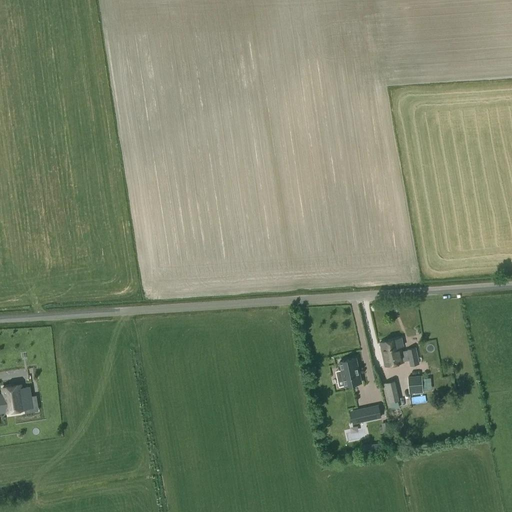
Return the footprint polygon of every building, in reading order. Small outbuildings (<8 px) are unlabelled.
[(402,338),(380,342),(385,366),(404,362),(401,347),(403,346),(402,338)] [(416,348),(406,350),(410,365),(419,363),(416,348)] [(356,358),(340,361),(345,386),(361,382),(356,358)] [(423,392),(423,376),(409,376),(410,393),(423,392)] [(399,400),(394,380),(382,383),(387,403),(388,408),(393,407),(392,402),(399,400)] [(21,385),(2,388),(6,411),(24,409),(21,385)] [(366,420),(364,410),(350,413),(353,423),(366,420)] [(384,438),(391,436),(390,431),(388,423),(381,424),(382,427),(383,433),(384,438)] [(380,450),(380,443),(361,444),(361,451),(380,450)]
